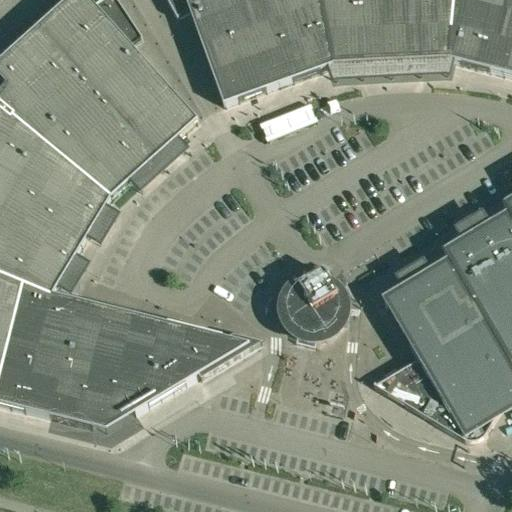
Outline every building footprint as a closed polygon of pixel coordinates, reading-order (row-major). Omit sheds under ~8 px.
[(0,111),(111,204),(198,126),(131,52),(143,44),(114,0),(111,0),(95,11),(84,0),(75,0),(0,68),(0,82),(7,90),(0,98),(0,111)] [(411,67),(448,65),(506,79),(511,81),(511,0),(164,0),(177,23),(190,16),(224,111),(280,91),(334,71),(410,43),(411,67)] [(0,205),(80,255),(111,204),(0,111),(0,205)] [(80,255),(0,205),(0,263),(58,292),(80,255)] [(450,270),(453,269),(511,369),(511,221),(510,222),(445,261),(450,270)] [(0,328),(47,311),(58,292),(0,263),(0,328)] [(385,309),(418,365),(499,419),(511,411),(511,369),(453,269),(450,270),(385,309)] [(285,328),(287,331),(289,334),(291,336),(293,338),(295,340),(297,342),(300,343),(303,344),(306,345),(309,346),(312,346),(315,347),(318,346),(321,346),(323,345),(326,344),(329,343),(332,341),(334,339),(336,337),(338,335),(340,333),(342,330),(343,328),(344,325),(345,323),(345,320),(346,317),(346,314),(345,306),(342,299),(341,298),(338,300),(324,276),(301,290),(298,287),(296,289),(293,291),(291,293),(289,295),(287,298),(286,301),(284,304),(284,307),(283,310),(283,313),(283,316),(283,319),(283,322),(284,325),(285,328)] [(47,311),(0,328),(0,409),(107,436),(231,362),(227,359),(224,356),(220,354),(216,352),(212,350),(208,348),(204,347),(199,346),(195,345),(191,344),(186,344),(182,344),(177,344),(172,344),(168,344),(163,343),(158,342),(153,340),(149,339),(144,337),(140,334),(136,332),(132,330),(127,328),(122,326),(118,325),(113,324),(108,323),(103,323),(98,323),(88,324),(83,323),(78,323),(73,322),(68,321),(63,320),(59,318),(47,311)] [(499,419),(418,365),(377,390),(375,389),(374,391),(463,445),(465,446),(467,447),(469,447),(471,448),(474,448),(476,447),(478,447),(480,446),(482,444),(484,443),(485,441),(487,440),(499,419)]
